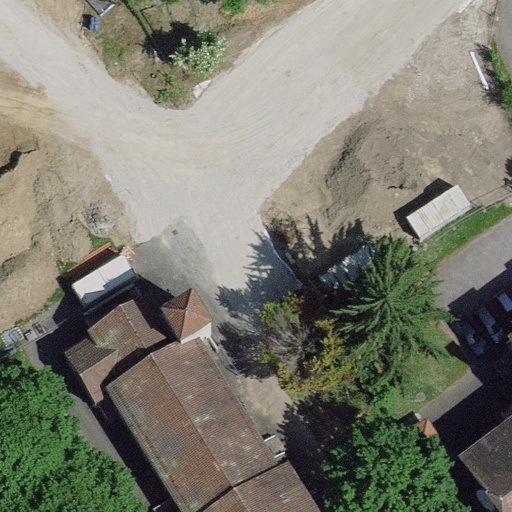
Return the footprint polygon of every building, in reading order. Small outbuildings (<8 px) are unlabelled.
[(0,231),(159,126),(71,0),(60,0),(0,39),(0,231)] [(311,0),(169,0),(226,77),(311,0)] [(312,511),(290,474),(283,478),(200,348),(187,356),(168,326),(153,301),(92,340),(95,345),(69,361),(98,409),(113,400),(181,511),(312,511)] [(195,309),(168,326),(187,356),(200,348),(214,339),(195,309)] [(450,462),(429,427),(405,442),(427,478),(450,462)] [(511,511),(511,437),(471,470),(501,511),(511,511)]
